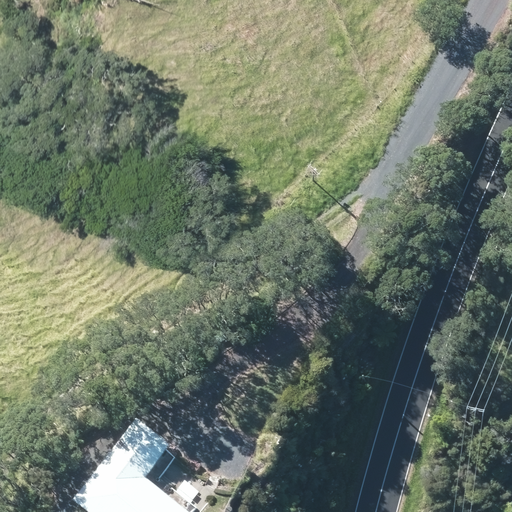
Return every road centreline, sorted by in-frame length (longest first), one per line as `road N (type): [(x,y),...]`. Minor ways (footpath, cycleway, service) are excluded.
road 1 (unclassified): [(494,0),(408,137),(310,238),(34,447),(0,490)]
road 2 (tertiary): [(511,105),(461,198),(373,511)]
